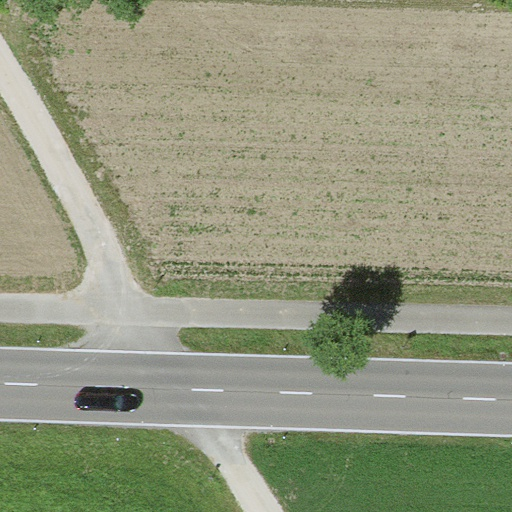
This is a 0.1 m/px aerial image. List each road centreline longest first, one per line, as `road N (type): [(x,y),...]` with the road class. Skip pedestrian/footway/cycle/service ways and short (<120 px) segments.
road 1 (secondary): [(511,396),(0,384)]
road 2 (track): [(0,70),(135,311)]
road 3 (track): [(135,311),(264,511)]
